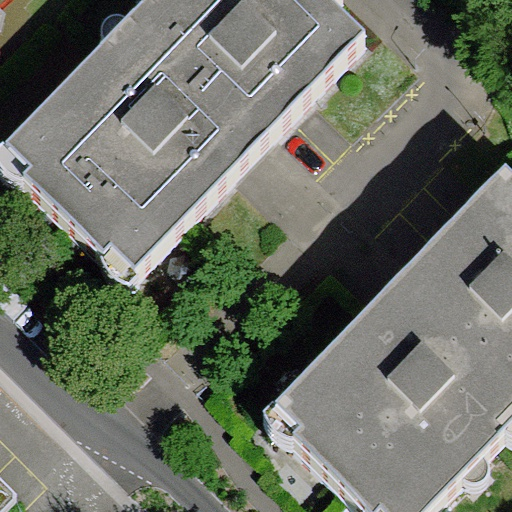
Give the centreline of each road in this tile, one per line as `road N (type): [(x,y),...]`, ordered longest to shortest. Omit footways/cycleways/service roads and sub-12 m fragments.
road 1 (residential): [(399,0),(454,53),(462,73),(456,95),(346,212)]
road 2 (residential): [(0,319),(194,511)]
